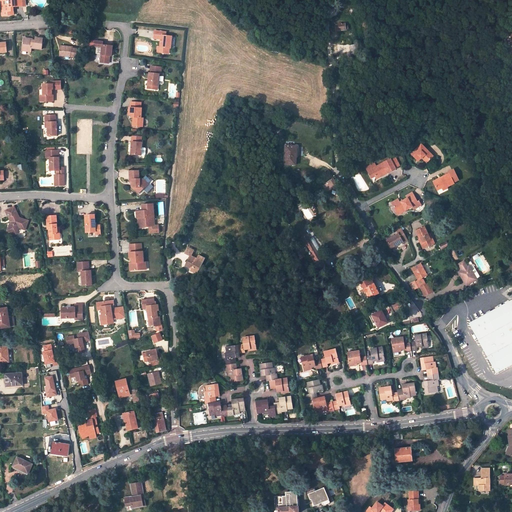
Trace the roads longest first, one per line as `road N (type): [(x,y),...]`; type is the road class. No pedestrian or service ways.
road 1 (tertiary): [(479,412),(176,438)]
road 2 (residential): [(482,401),(334,165)]
road 3 (residential): [(111,197),(125,27),(107,23)]
road 4 (residential): [(166,287),(176,438)]
road 5 (residential): [(166,287),(119,281),(111,197)]
